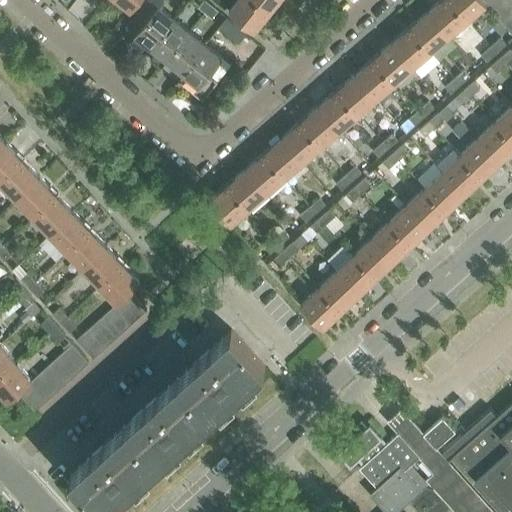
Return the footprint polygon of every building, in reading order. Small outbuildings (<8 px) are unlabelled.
[(139,0),(119,0),(132,10),(139,0)] [(153,48),(176,19),(159,6),(163,0),(146,0),(126,26),(136,34),(131,41),(143,50),(148,44),(153,48)] [(205,12),(211,4),(206,0),(203,0),(199,6),(205,12)] [(270,12),(255,0),(237,0),(229,10),(255,31),(270,12)] [(279,0),(255,0),(270,12),(279,0)] [(469,19),(452,0),(440,0),(429,10),(451,35),(469,19)] [(487,3),(484,0),(452,0),(469,19),(487,3)] [(511,6),(511,0),(500,0),(492,8),(500,17),(511,6)] [(212,17),(218,9),(211,4),(205,12),(212,17)] [(511,22),(511,6),(500,17),(508,26),(511,22)] [(451,35),(429,10),(411,26),(432,51),(451,35)] [(248,33),(229,18),(221,28),(240,43),(248,33)] [(163,66),(191,31),(176,19),(153,48),(157,51),(153,57),(163,66)] [(432,51),(411,26),(393,41),(414,66),(432,51)] [(183,72),(206,43),(191,31),(163,66),(174,74),(178,68),(183,72)] [(497,51),(506,42),(500,35),(491,44),(497,51)] [(414,66),(393,41),(374,57),(396,82),(414,66)] [(222,56),(206,43),(183,72),(188,76),(183,82),(204,99),(219,80),(209,72),(222,56)] [(487,59),(497,51),(491,44),(482,53),(487,59)] [(511,57),(511,48),(511,47),(510,47),(500,56),(507,62),(511,57)] [(497,71),(507,62),(500,56),(491,64),(497,71)] [(396,82),(374,57),(356,73),(377,97),(396,82)] [(464,67),(463,68),(460,64),(457,65),(451,72),(454,76),(460,83),(470,74),(464,67)] [(377,97),(356,73),(338,89),(359,113),(377,97)] [(451,91),(460,83),(454,76),(445,85),(451,91)] [(480,85),(475,78),(465,87),(471,94),(480,85)] [(471,94),(465,87),(455,96),(461,103),(471,94)] [(359,113),(338,89),(319,105),(340,129),(359,113)] [(424,115),(434,106),(428,99),(418,108),(424,115)] [(511,104),(495,120),(511,137),(511,104)] [(340,129),(319,105),(301,120),(322,145),(340,129)] [(415,123),(424,115),(418,108),(409,116),(415,123)] [(445,118),(438,110),(428,119),(435,126),(445,118)] [(435,126),(428,119),(419,127),(425,135),(435,126)] [(322,145),(301,120),(282,136),(303,161),(322,145)] [(511,149),(511,137),(495,120),(478,137),(500,161),(511,149)] [(388,147),(398,138),(392,131),(382,140),(388,147)] [(303,161),(282,136),(265,151),(286,176),(303,161)] [(500,161),(478,137),(460,153),(483,177),(500,161)] [(0,178),(22,157),(6,140),(0,145),(0,178)] [(379,155),(388,147),(382,140),(373,148),(379,155)] [(408,149),(402,143),(392,151),(398,158),(408,149)] [(267,192),(286,176),(265,151),(246,167),(267,192)] [(398,158),(392,151),(383,160),(389,167),(398,158)] [(483,177),(460,153),(443,170),(465,194),(483,177)] [(0,181),(14,197),(38,174),(22,157),(0,178),(0,181)] [(351,180),(361,171),(355,164),(345,173),(351,180)] [(267,192),(246,167),(228,183),(249,208),(267,192)] [(465,194),(443,170),(425,186),(448,210),(465,194)] [(342,188),(351,180),(345,173),(336,181),(342,188)] [(32,215),(55,192),(38,174),(14,197),(32,215)] [(371,182),(365,175),(356,184),(362,190),(371,182)] [(249,208),(228,183),(209,199),(230,224),(249,208)] [(352,199),(362,190),(356,184),(346,192),(352,199)] [(448,210),(425,186),(407,203),(429,228),(448,210)] [(49,233),(72,210),(55,192),(32,215),(49,233)] [(316,211),(326,203),(319,196),(310,204),(316,211)] [(429,228),(407,203),(390,220),(412,244),(429,228)] [(306,220),(316,211),(310,204),(300,213),(306,220)] [(335,214),(329,207),(320,215),(326,222),(335,214)] [(65,250),(89,227),(72,210),(49,233),(65,250)] [(316,231),(326,222),(320,215),(310,224),(316,231)] [(412,244),(390,220),(372,236),(395,260),(412,244)] [(284,228),(283,228),(280,225),(275,224),(268,231),(273,236),(279,243),(290,234),(284,228)] [(81,267),(105,245),(89,227),(65,250),(81,267)] [(270,252),(279,243),(273,236),(264,245),(270,252)] [(395,260),(372,236),(355,252),(378,277),(395,260)] [(299,246),(293,239),(283,248),(290,254),(299,246)] [(12,252),(3,242),(0,244),(0,252),(5,258),(12,252)] [(98,285),(122,262),(105,245),(81,267),(98,285)] [(280,262),(290,254),(283,248),(274,256),(280,262)] [(378,277),(355,252),(337,269),(360,293),(378,277)] [(129,291),(140,281),(122,262),(98,285),(116,303),(122,298),(129,291)] [(29,284),(35,278),(28,269),(21,276),(29,284)] [(360,293),(337,269),(319,286),(342,310),(360,293)] [(45,288),(35,278),(29,284),(38,294),(45,288)] [(26,289),(16,279),(9,286),(19,295),(26,289)] [(342,310),(319,286),(301,303),(324,327),(342,310)] [(34,298),(26,289),(19,295),(27,304),(34,298)] [(147,309),(129,291),(122,298),(139,316),(147,309)] [(139,316),(122,298),(116,303),(113,306),(129,325),(139,316)] [(60,305),(53,311),(61,320),(68,314),(60,305)] [(129,325),(113,306),(104,314),(121,332),(129,325)] [(77,324),(68,314),(61,320),(71,330),(77,324)] [(121,332),(104,314),(95,322),(112,341),(121,332)] [(58,325),(49,315),(43,320),(51,330),(58,325)] [(112,341),(95,322),(86,330),(103,349),(112,341)] [(66,334),(58,325),(51,330),(59,340),(66,334)] [(264,367),(265,366),(230,328),(229,329),(229,330),(176,378),(210,414),(263,366),(264,367)] [(103,349),(86,330),(77,339),(93,357),(103,349)] [(0,373),(16,361),(0,342),(0,373)] [(88,361),(72,342),(63,350),(80,369),(88,361)] [(80,369),(63,350),(54,358),(71,377),(80,369)] [(71,377),(54,358),(45,366),(62,385),(71,377)] [(27,382),(31,379),(16,361),(0,373),(0,393),(6,400),(18,390),(27,382)] [(62,385),(45,366),(36,374),(53,393),(62,385)] [(53,393),(36,374),(31,379),(27,382),(44,401),(53,393)] [(156,462),(210,414),(176,378),(122,426),(156,462)] [(44,401),(27,382),(18,390),(34,409),(44,401)] [(511,511),(511,400),(497,414),(490,407),(466,430),(472,436),(448,458),(449,459),(454,455),(505,511),(511,511)] [(443,413),(425,430),(424,431),(437,445),(456,427),(443,413)] [(103,510),(156,462),(122,426),(69,474),(68,473),(67,474),(101,511),(102,511),(104,511),(103,510)] [(408,465),(411,462),(421,453),(400,430),(387,441),(376,429),(372,433),(365,426),(338,451),(351,465),(358,458),(363,463),(359,466),(381,488),(376,492),(375,490),(374,491),(391,511),(393,510),(423,482),(408,465)]
